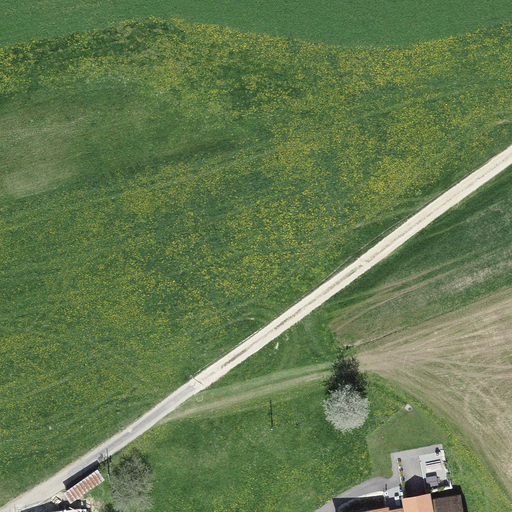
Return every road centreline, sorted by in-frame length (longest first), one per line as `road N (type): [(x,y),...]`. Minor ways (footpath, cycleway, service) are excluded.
road 1 (track): [(192,385),(511,151)]
road 2 (residential): [(3,511),(192,385)]
